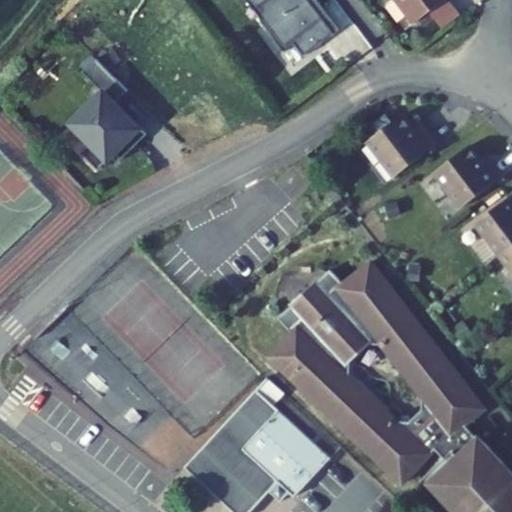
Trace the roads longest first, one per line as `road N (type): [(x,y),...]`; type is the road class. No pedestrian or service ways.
road 1 (residential): [(359,88),(292,137),(123,229),(0,340)]
road 2 (residential): [(143,511),(0,403)]
road 3 (residential): [(359,88),(382,76),(432,73),(497,90)]
